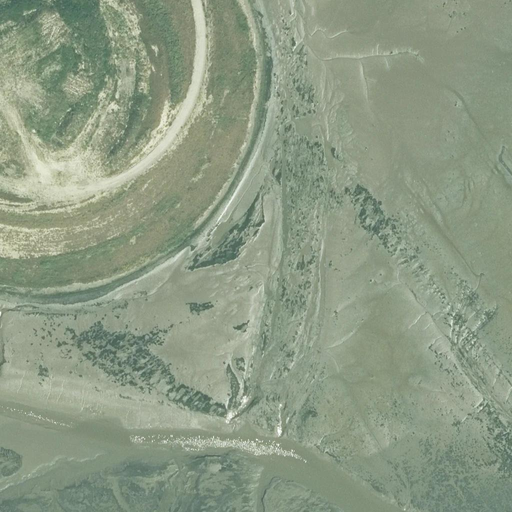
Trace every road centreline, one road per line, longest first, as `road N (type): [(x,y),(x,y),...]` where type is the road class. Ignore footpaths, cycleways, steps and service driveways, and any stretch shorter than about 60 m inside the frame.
road 1 (track): [(0,181),(63,187),(104,176),(137,152),(186,84),(191,0)]
road 2 (track): [(0,117),(27,120),(48,109),(53,83),(53,54),(38,34),(0,20)]
